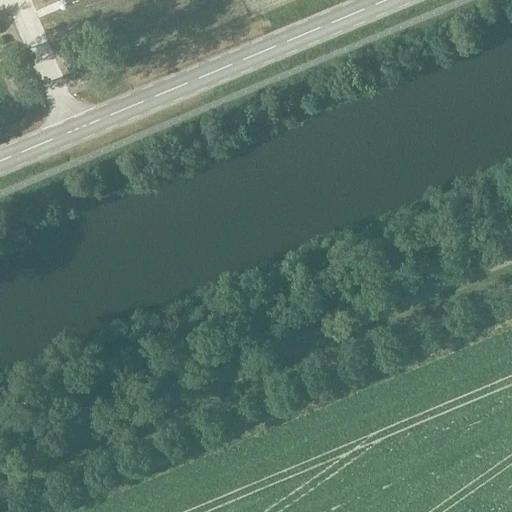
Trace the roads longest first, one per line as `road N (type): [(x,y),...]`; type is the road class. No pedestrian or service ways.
road 1 (unclassified): [(0,460),(511,247)]
road 2 (primary): [(0,162),(389,0)]
